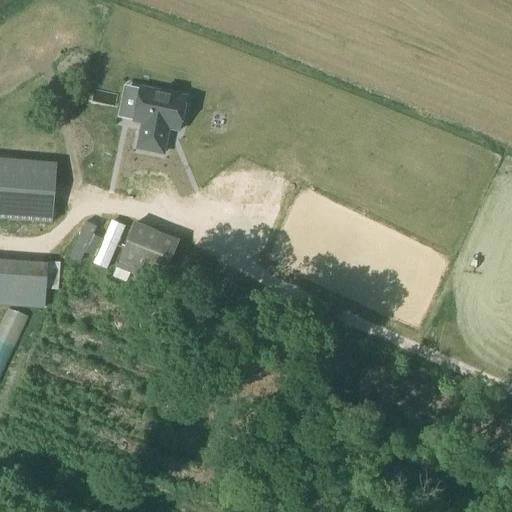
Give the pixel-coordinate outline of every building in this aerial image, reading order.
[(180,131),(182,97),(135,94),(132,128),(142,129),(140,154),(166,156),(168,138),(166,138),(167,130),(180,131)] [(87,160),(104,144),(87,126),(70,143),(87,160)] [(0,219),(51,223),(55,165),(0,161),(0,219)] [(118,263),(164,282),(181,242),(135,224),(118,263)] [(375,229),(372,258),(394,261),(397,231),(375,229)] [(0,307),(45,311),(46,290),(58,291),(60,264),(48,263),(48,264),(0,260),(0,307)] [(165,290),(194,301),(201,285),(171,273),(165,290)]
